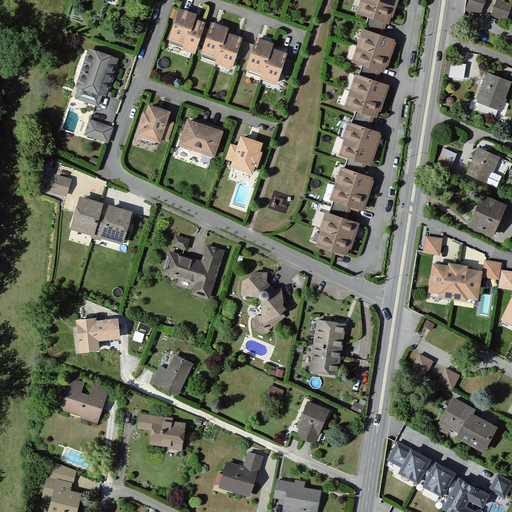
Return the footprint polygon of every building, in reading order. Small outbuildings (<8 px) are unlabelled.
[(397,0),(356,0),(352,14),(388,27),(397,0)] [(469,0),(468,9),(484,13),(486,0),(469,0)] [(509,17),(511,4),(511,0),(510,0),(496,0),(493,13),(509,17)] [(206,17),(177,9),(168,40),(181,44),(179,51),(195,56),(206,17)] [(239,33),(210,24),(201,55),(214,59),(212,67),(227,71),(239,33)] [(395,41),(362,29),(350,60),(383,73),(395,41)] [(285,47),(255,39),(246,70),(260,74),(258,81),(273,86),(285,47)] [(119,58),(89,48),(76,86),(80,87),(76,97),(98,105),(101,95),(106,96),(119,58)] [(282,71),(290,73),(294,58),(286,56),(282,71)] [(467,63),(452,62),(451,76),(466,77),(467,63)] [(511,83),(485,72),(473,101),(499,112),(511,83)] [(386,86),(353,74),(341,108),(374,120),(386,86)] [(172,113),(145,104),(134,134),(161,144),(172,113)] [(222,131),(185,119),(176,146),(213,158),(222,131)] [(113,127),(90,120),(86,133),(108,140),(113,127)] [(381,135),(347,123),(336,155),(370,167),(381,135)] [(262,144),(239,136),(228,166),(251,174),(262,144)] [(500,157),(476,148),(465,175),(488,184),(500,157)] [(457,154),(443,149),(438,163),(452,168),(457,154)] [(374,180),(337,167),(326,200),(362,212),(374,180)] [(72,179),(57,175),(53,190),(67,194),(72,179)] [(508,205),(482,193),(467,227),(493,238),(508,205)] [(131,212),(77,196),(68,229),(121,244),(131,212)] [(357,224),(325,213),(314,246),(345,256),(357,224)] [(174,244),(187,249),(192,238),(179,233),(174,244)] [(426,236),(423,253),(440,256),(443,239),(426,236)] [(199,261),(167,250),(159,272),(193,283),(190,293),(207,298),(223,250),(205,244),(199,261)] [(483,277),(500,280),(503,263),(486,260),(483,277)] [(449,269),(435,266),(430,292),(440,294),(439,298),(468,303),(469,300),(478,302),(484,273),(468,270),(469,267),(450,264),(449,269)] [(266,287),(267,270),(250,269),(250,275),(246,278),(240,280),(240,294),(259,297),(261,316),(252,317),(250,322),(250,327),(252,331),(255,333),(265,334),(269,327),(269,323),(278,320),(285,316),(281,289),(271,292),(268,291),(266,287)] [(499,287),(511,289),(511,272),(502,271),(499,287)] [(511,299),(502,321),(511,325),(511,299)] [(95,317),(73,319),(76,353),(100,351),(99,339),(117,338),(116,320),(95,321),(95,317)] [(345,322),(312,317),(304,372),(336,377),(345,322)] [(194,357),(168,345),(151,381),(177,394),(194,357)] [(434,361),(419,354),(412,368),(427,376),(434,361)] [(461,375),(446,368),(439,382),(453,389),(461,375)] [(107,389),(67,377),(57,410),(98,421),(107,389)] [(475,410),(451,397),(435,429),(484,455),(498,429),(472,416),(475,410)] [(329,412),(307,401),(291,434),(314,445),(329,412)] [(187,420),(137,412),(135,428),(149,431),(147,444),(183,449),(187,420)] [(420,485),(433,460),(398,442),(388,460),(402,468),(399,474),(420,485)] [(262,456),(245,451),(241,465),(222,459),(215,486),(250,497),(262,456)] [(51,475),(71,481),(74,481),(77,470),(55,463),(51,475)] [(457,474),(437,463),(423,487),(444,498),(457,474)] [(511,486),(511,481),(498,474),(489,490),(505,499),(511,486)] [(51,475),(47,475),(42,496),(52,499),(49,511),(52,511),(77,511),(82,495),(69,492),(71,481),(51,475)] [(491,496),(460,478),(443,509),(448,511),(477,511),(467,506),(470,501),(484,508),(491,496)] [(315,511),(320,489),(274,479),(270,498),(282,501),(279,511),(315,511)]
